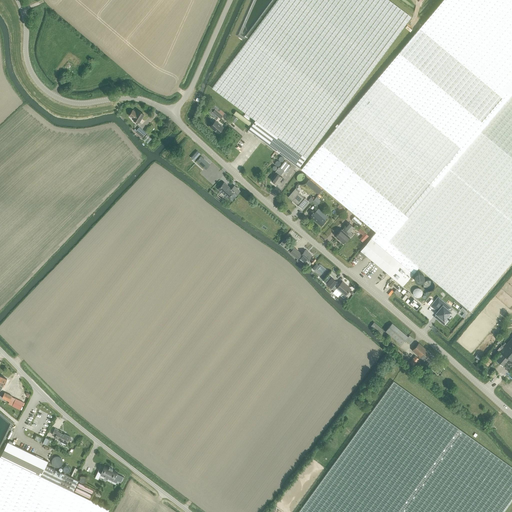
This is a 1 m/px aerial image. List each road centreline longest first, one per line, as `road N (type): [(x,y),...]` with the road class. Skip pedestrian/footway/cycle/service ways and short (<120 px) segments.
road 1 (unclassified): [(511,414),(170,114)]
road 2 (unclassified): [(189,511),(66,416),(0,349)]
road 3 (unclassified): [(170,114),(143,99),(66,101),(40,85),(25,54),(17,0)]
road 4 (unclassified): [(170,114),(230,0)]
